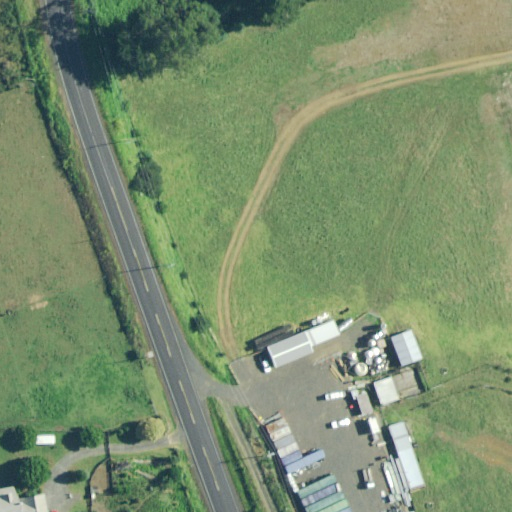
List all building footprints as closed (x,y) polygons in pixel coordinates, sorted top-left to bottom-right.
[(331,321),(265,348),(273,367),(311,352),(308,346),(337,334),(331,321)] [(408,329),(388,337),(399,365),(419,358),(408,329)] [(411,369),(372,382),(380,404),(418,391),(411,369)] [(401,422),(387,426),(409,492),(423,488),(401,422)] [(12,485),(0,487),(0,511),(44,511),(41,493),(14,498),(12,485)]
